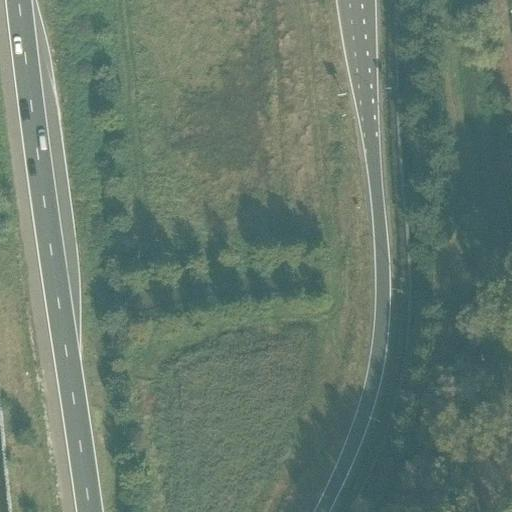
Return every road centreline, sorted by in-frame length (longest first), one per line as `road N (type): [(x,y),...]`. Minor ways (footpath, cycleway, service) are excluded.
road 1 (trunk): [(322,511),(371,400),(381,341),(383,275),(358,0)]
road 2 (trunk): [(88,511),(16,0)]
